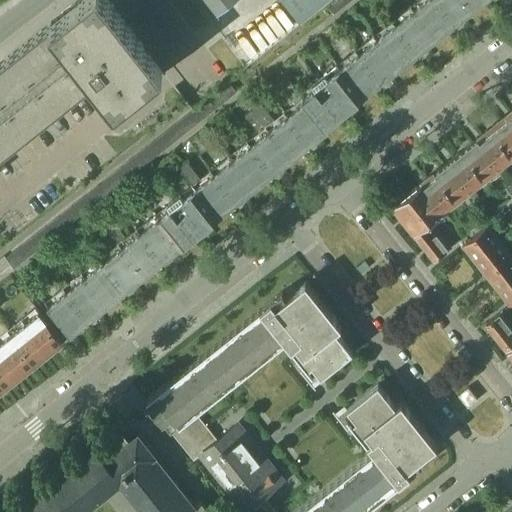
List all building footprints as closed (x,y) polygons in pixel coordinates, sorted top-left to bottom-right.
[(111,0),(77,0),(0,61),(0,153),(95,79),(116,105),(164,67),(111,0)] [(194,0),(209,19),(233,0),(194,0)] [(333,13),(339,8),(333,0),(327,0),(325,2),(333,13)] [(467,0),(424,0),(414,8),(436,36),(473,7),(467,0)] [(414,8),(377,37),(400,65),(436,36),(414,8)] [(377,37),(359,52),(341,66),(363,94),(400,65),(377,37)] [(304,96),(306,98),(326,124),(363,94),(341,66),(304,96)] [(221,87),(228,96),(235,91),(228,81),(221,87)] [(221,102),(228,96),(221,87),(214,92),(221,102)] [(207,98),(214,107),(221,102),(214,92),(207,98)] [(207,113),(214,107),(207,98),(200,103),(207,113)] [(306,98),(269,127),(291,156),(328,127),(326,124),(306,98)] [(193,109),(200,118),(207,113),(200,103),(193,109)] [(193,124),(200,118),(193,109),(186,114),(193,124)] [(179,120),(186,129),(193,124),(186,114),(179,120)] [(511,123),(505,114),(477,137),(498,164),(511,153),(511,123)] [(179,135),(186,129),(179,120),(172,125),(179,135)] [(165,131),(172,140),(179,135),(172,125),(165,131)] [(269,127),(232,157),(254,186),(291,156),(269,127)] [(166,146),(172,140),(165,131),(158,136),(166,146)] [(151,142),(159,151),(166,146),(158,136),(151,142)] [(448,160),(470,187),(498,164),(477,137),(448,160)] [(152,157),(159,151),(151,142),(144,147),(152,157)] [(137,153),(145,162),(152,157),(144,147),(137,153)] [(138,168),(145,162),(137,153),(130,158),(138,168)] [(254,186),(232,157),(203,180),(187,160),(179,166),(195,187),(217,215),(254,186)] [(123,164),(131,173),(138,168),(130,158),(123,164)] [(448,160),(420,182),(441,209),(470,187),(448,160)] [(124,179),(131,173),(123,164),(116,169),(124,179)] [(110,175),(117,184),(124,179),(116,169),(110,175)] [(110,189),(117,184),(110,175),(103,180),(110,189)] [(96,186),(103,195),(110,189),(103,180),(96,186)] [(426,221),(429,219),(441,209),(420,182),(404,194),(426,221)] [(96,200),(103,195),(96,186),(89,191),(96,200)] [(195,187),(158,216),(180,244),(217,215),(195,187)] [(82,197),(89,206),(96,200),(89,191),(82,197)] [(413,232),(426,221),(404,194),(392,205),(413,232)] [(82,211),(89,206),(82,197),(75,202),(82,211)] [(68,208),(75,217),(82,211),(75,202),(68,208)] [(511,221),(511,211),(509,207),(503,212),(511,222),(511,221)] [(68,222),(75,217),(68,208),(61,213),(68,222)] [(54,219),(61,228),(68,222),(61,213),(54,219)] [(105,226),(121,246),(143,274),(180,244),(158,216),(129,239),(113,220),(105,226)] [(478,223),(473,216),(463,224),(469,231),(478,223)] [(54,233),(61,228),(54,219),(47,224),(54,233)] [(450,246),(447,243),(429,219),(426,221),(413,232),(435,259),(450,246)] [(40,229),(48,239),(54,233),(47,224),(40,229)] [(462,245),(474,259),(499,240),(487,225),(462,245)] [(41,244),(48,239),(40,229),(33,235),(41,244)] [(26,240),(34,250),(41,244),(33,235),(26,240)] [(27,255),(34,250),(26,240),(19,246),(27,255)] [(474,259),(486,274),(511,254),(499,240),(474,259)] [(12,251),(20,261),(27,255),(19,246),(12,251)] [(121,246),(103,260),(84,275),(107,303),(143,274),(121,246)] [(13,266),(20,261),(12,251),(5,257),(13,266)] [(486,274),(497,289),(511,277),(511,256),(511,254),(486,274)] [(4,255),(0,257),(0,264),(4,270),(11,264),(4,255)] [(84,275),(47,304),(70,333),(107,303),(84,275)] [(511,301),(511,277),(497,289),(509,304),(511,301)] [(193,458),(201,453),(218,439),(196,412),(285,340),(305,366),(300,370),(315,389),(315,388),(311,383),(321,375),(321,376),(352,351),(335,329),(341,324),(305,280),(286,295),(282,290),(146,398),(150,403),(149,403),(193,458)] [(38,309),(10,331),(34,361),(62,339),(38,309)] [(507,349),(511,344),(511,322),(502,310),(486,323),(507,349)] [(0,374),(7,382),(34,361),(10,331),(0,339),(0,374)] [(296,511),(277,511),(264,495),(246,509),(244,506),(237,511),(361,511),(421,464),(420,463),(419,464),(416,460),(436,444),(401,400),(395,404),(378,383),(346,408),(347,408),(337,415),(333,410),(332,411),(347,429),(353,425),(373,451),(296,511)] [(468,387),(458,395),(467,407),(477,399),(468,387)] [(211,511),(200,498),(195,502),(138,431),(128,439),(118,427),(109,434),(106,431),(4,511),(81,511),(121,481),(145,511),(211,511)] [(264,495),(284,479),(261,451),(253,441),(247,446),(232,428),(218,439),(201,453),(222,479),(244,506),(246,509),(264,495)]
